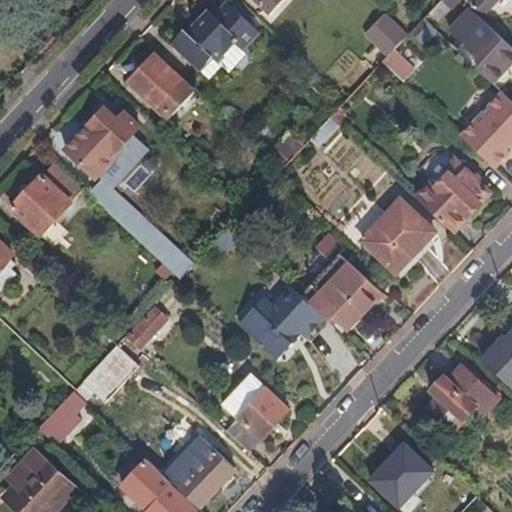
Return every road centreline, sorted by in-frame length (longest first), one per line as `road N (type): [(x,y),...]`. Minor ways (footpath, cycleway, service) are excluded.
road 1 (residential): [(511,238),(257,511)]
road 2 (residential): [(0,135),(126,0)]
